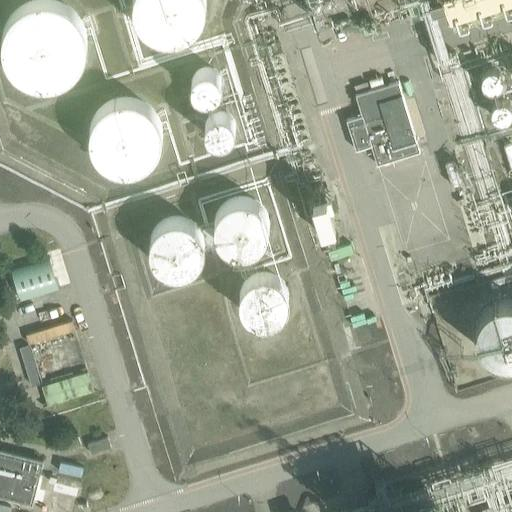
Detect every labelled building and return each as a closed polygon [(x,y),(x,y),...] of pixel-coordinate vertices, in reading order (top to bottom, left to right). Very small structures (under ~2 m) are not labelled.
[(83,46),(84,38),(83,30),(80,23),(76,16),(71,10),(64,5),(57,2),(51,0),(32,0),(26,2),(19,6),(13,11),(7,17),(4,24),(1,31),(0,38),(0,40),(0,47),(2,55),(6,62),(10,68),(16,74),(23,78),(30,81),(38,82),(46,82),(54,81),(61,78),(68,73),(74,68),(78,61),(82,54),(83,46)] [(215,15),(215,7),(214,0),(137,0),(137,5),(137,13),(138,20),(141,27),(145,33),(151,39),(157,43),(164,46),(171,47),(179,47),(186,46),(193,44),(200,40),(205,35),(210,29),(213,22),(215,15)] [(420,0),(423,8),(451,0),(420,0)] [(220,85),(221,80),(220,74),(217,70),(212,67),(207,65),(201,66),(197,68),(193,72),(191,78),(191,83),(193,88),(197,92),(202,94),(207,95),(213,93),(217,90),(220,85)] [(505,87),(506,82),(505,78),(503,74),(499,71),(495,70),(491,70),(487,71),(483,74),(481,78),(480,82),(481,86),(483,90),(486,93),(491,95),(495,95),(499,93),(502,90),(505,87)] [(379,77),(366,81),(369,89),(382,85),(379,77)] [(397,82),(354,95),(359,116),(347,120),(357,150),(369,145),(375,165),(418,152),(397,82)] [(161,138),(162,131),(161,124),(159,117),(155,111),(151,106),(145,102),(139,98),(132,96),(125,96),(119,96),(112,98),(106,101),(100,105),(95,111),(92,117),(89,123),(88,130),(89,137),(90,144),(93,150),(97,156),(102,161),(108,164),(114,167),(121,169),(128,169),(135,167),(141,165),(147,161),(152,156),(157,151),(160,145),(161,138)] [(511,105),(509,103),(504,102),(500,103),(496,105),(493,108),(491,112),(491,117),(493,121),(496,125),(500,127),(504,127),(509,126),(511,123),(511,105)] [(236,133),(236,128),(235,122),(231,118),(227,115),(222,114),(216,115),(211,118),(208,122),(207,127),(207,133),(210,138),(214,141),(219,143),(224,143),(229,141),(233,138),(236,133)] [(456,171),(446,173),(451,189),(460,186),(456,171)] [(268,229),(269,224),(268,219),(267,214),(264,209),(261,205),(257,202),(252,199),(247,198),(241,197),(236,198),(231,200),(226,202),(222,206),(219,210),(216,214),(215,220),(214,225),(215,230),(217,235),(219,240),(223,244),(227,247),(232,250),(237,251),(242,252),(247,251),(252,249),(257,247),(261,243),(265,239),(267,235),(268,229)] [(203,250),(204,245),(203,240),(202,235),(199,230),(196,226),(192,223),(188,220),(183,218),(178,218),(172,218),(167,219),(163,221),(158,224),(155,228),(152,232),(150,237),(149,242),(149,247),(150,253),(152,257),(155,262),(159,265),(163,268),(167,270),(172,272),(178,272),(183,271),(188,270),(192,267),(196,263),(199,259),(202,255),(203,250)] [(35,243),(0,253),(0,263),(7,285),(45,273),(35,243)] [(291,301),(291,296),(290,291),(289,286),(286,281),(283,277),(279,274),(274,271),(269,270),(263,269),(258,270),(253,271),(248,274),(244,277),(241,282),(239,286),(237,291),(237,297),(237,302),(239,307),(241,312),(245,316),(249,319),(254,322),(259,323),(264,324),(270,323),(275,321),(279,319),(283,315),(287,311),(289,306),(291,301)] [(511,309),(509,309),(503,308),(498,309),(492,311),(488,313),(483,317),(480,321),(477,326),(476,332),(475,338),(476,343),(478,348),(480,353),(484,358),(488,361),(493,364),(499,365),(505,366),(510,365),(511,364),(511,309)] [(28,346),(19,348),(31,386),(40,384),(28,346)] [(89,372),(41,387),(47,407),(95,391),(89,372)] [(76,434),(56,442),(60,452),(79,444),(76,434)] [(108,436),(88,442),(91,452),(111,446),(108,436)] [(0,496),(31,504),(42,460),(0,449),(0,496)] [(0,511),(8,511),(10,506),(0,503),(0,511)]
